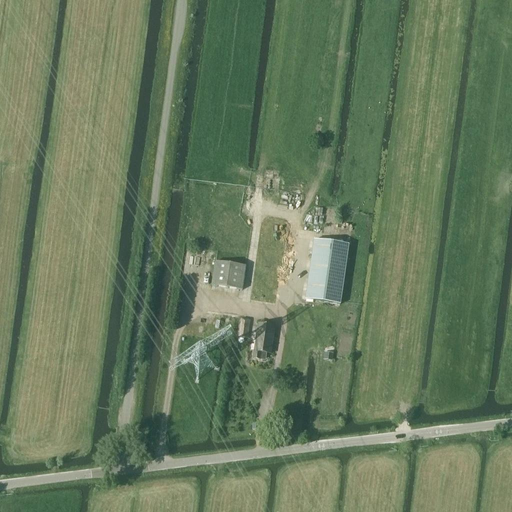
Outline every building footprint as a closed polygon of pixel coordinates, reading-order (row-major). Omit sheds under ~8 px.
[(264,217),(257,261),(252,300),(274,303),(286,220),(264,217)] [(315,242),(306,301),(341,306),(349,247),(315,242)] [(215,263),(211,287),(242,291),(245,267),(215,263)] [(239,320),(237,332),(248,333),(249,321),(239,320)] [(254,352),(252,359),(262,360),(265,361),(266,354),(270,354),(274,327),(257,325),(254,352)]
